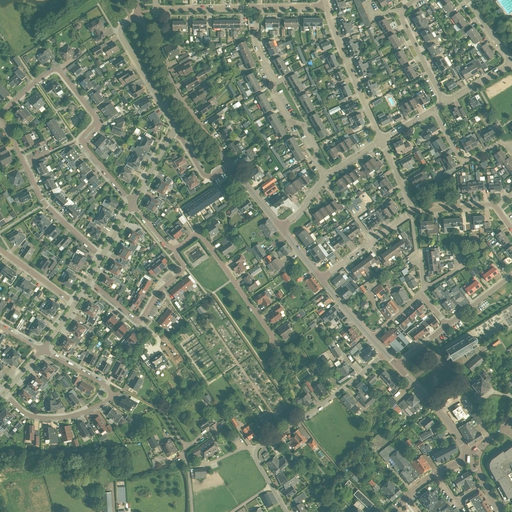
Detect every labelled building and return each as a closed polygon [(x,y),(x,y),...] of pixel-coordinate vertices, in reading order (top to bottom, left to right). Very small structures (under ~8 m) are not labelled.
[(448,17),(453,13),(452,10),(455,8),(450,2),(443,7),(448,13),(446,14),(448,17)] [(346,3),(335,7),(338,15),(343,13),(342,7),(346,6),(346,3)] [(423,14),(421,10),(419,11),(420,12),(412,16),(414,19),(413,19),(415,24),(423,19),(420,15),(423,14)] [(456,24),(463,19),(458,13),(455,15),(453,13),(448,17),(447,18),(449,19),(450,19),(451,18),(456,24)] [(429,26),(429,25),(427,23),(428,23),(425,18),(423,19),(415,24),(418,28),(421,27),(423,29),(429,26)] [(305,27),(310,27),(309,19),(303,19),(303,27),(301,27),(302,32),(305,32),(305,27)] [(342,29),(352,24),(351,22),(346,24),(344,19),(339,21),(342,29)] [(382,28),(389,24),(386,19),(379,23),(382,28)] [(465,30),(466,29),(464,27),(467,25),(463,19),(456,24),(460,30),(458,31),(460,34),(465,30)] [(100,32),(98,29),(102,27),(98,20),(87,26),(92,33),(92,32),(95,36),(94,36),(97,42),(105,37),(101,32),(100,32)] [(435,25),(433,23),(429,25),(429,26),(423,29),(424,32),(421,34),(424,38),(431,33),(433,32),(431,28),(430,28),(430,27),(432,26),(435,25)] [(352,24),(342,29),(345,36),(350,33),(348,28),(353,26),(352,24)] [(389,24),(382,28),(385,34),(392,30),(389,24)] [(462,36),(465,34),(467,36),(468,35),(471,39),(478,34),(473,28),(470,30),(468,27),(466,29),(465,30),(460,34),(462,36)] [(434,38),(431,33),(424,38),(426,42),(429,41),(431,43),(436,40),(441,37),(439,34),(434,38)] [(391,44),(398,40),(395,34),(388,38),(391,44)] [(478,34),(471,39),(475,45),(482,39),(478,34)] [(349,49),(359,45),(358,42),(353,44),(351,40),(346,42),(349,49)] [(398,40),(391,44),(395,49),(401,45),(398,40)] [(438,43),(436,40),(431,43),(432,46),(428,49),(430,53),(438,49),(435,44),(438,43)] [(268,50),(275,47),(273,41),(265,44),(268,50)] [(92,51),(96,56),(103,52),(105,51),(108,57),(118,50),(114,42),(107,46),(105,43),(92,51)] [(240,51),(248,48),(245,42),(238,45),(240,51)] [(323,45),(321,42),(315,44),(318,49),(322,47),(324,51),(332,48),(329,42),(323,45)] [(181,54),(177,44),(170,46),(170,45),(164,48),(169,58),(181,54)] [(483,56),(490,50),(486,44),(479,50),(483,56)] [(359,45),(349,49),(352,57),(358,54),(355,49),(360,47),(359,45)] [(79,49),(74,53),(68,46),(59,53),(66,61),(73,56),(75,59),(83,53),(79,49)] [(278,53),(275,47),(268,50),(271,56),(274,55),(275,58),(282,55),(280,52),(278,53)] [(443,52),(440,47),(438,49),(430,53),(433,58),(436,56),(437,58),(443,55),(441,52),(443,52)] [(243,57),(250,54),(248,48),(240,51),(243,57)] [(42,65),(49,60),(47,58),(51,55),(48,49),(43,53),(44,54),(37,59),(42,65)] [(398,60),(405,56),(402,50),(395,54),(398,60)] [(490,50),(483,56),(487,61),(495,56),(490,50)] [(326,53),(320,56),(323,61),(328,59),(329,63),(336,60),(333,55),(328,57),(326,53)] [(245,64),(253,60),(250,54),(243,57),(245,64)] [(183,63),(190,59),(191,58),(189,55),(178,61),(180,64),(183,63)] [(445,58),(443,55),(437,58),(439,61),(436,63),(439,67),(446,63),(444,58),(445,58)] [(405,56),(398,60),(402,66),(408,62),(405,56)] [(17,68),(22,65),(16,57),(11,60),(17,68)] [(112,64),(114,62),(118,69),(126,63),(123,57),(117,61),(115,58),(110,61),(112,64)] [(276,66),(283,62),(280,57),(273,61),(276,66)] [(190,59),(183,63),(185,65),(177,69),(181,75),(184,73),(186,75),(193,71),(189,65),(192,63),(190,59)] [(253,60),(245,64),(248,70),(255,67),(253,60)] [(336,60),(329,63),(331,67),(326,69),(328,72),(334,70),(333,68),(339,66),(336,60)] [(358,70),(368,65),(367,63),(362,65),(360,60),(355,62),(358,70)] [(476,69),(479,67),(475,61),(474,60),(472,61),(474,65),(467,68),(472,76),(478,72),(476,69)] [(279,72),(286,67),(283,62),(276,66),(279,72)] [(446,63),(439,67),(441,72),(444,70),(446,72),(451,69),(450,66),(449,67),(446,63)] [(75,66),(73,64),(72,65),(74,67),(70,70),(72,73),(72,72),(77,78),(84,72),(78,64),(75,66)] [(368,65),(358,70),(361,77),(367,74),(365,69),(369,67),(368,65)] [(408,75),(414,71),(411,66),(404,70),(408,75)] [(99,76),(103,73),(98,67),(94,69),(99,76)] [(286,67),(279,72),(282,77),(289,73),(286,67)] [(17,70),(15,68),(13,71),(14,73),(12,75),(12,80),(12,81),(9,84),(12,88),(16,85),(17,86),(23,81),(22,80),(26,76),(19,69),(17,70)] [(466,80),(472,76),(467,68),(461,72),(460,70),(457,72),(461,78),(464,76),(466,80)] [(95,72),(93,69),(84,76),(86,79),(80,84),(84,88),(90,83),(88,80),(91,78),(89,77),(93,74),(93,73),(95,72)] [(199,77),(206,73),(204,69),(196,73),(199,77)] [(126,71),(117,76),(120,82),(125,80),(127,83),(135,78),(131,72),(128,74),(126,71)] [(345,79),(341,71),(336,74),(335,73),(332,75),(333,78),(337,77),(339,82),(345,79)] [(414,71),(408,75),(411,81),(417,77),(414,71)] [(248,83),(255,78),(252,73),(245,77),(248,83)] [(291,83),(298,79),(295,74),(288,78),(291,83)] [(453,80),(449,74),(446,76),(450,82),(446,85),(449,91),(457,86),(453,80)] [(188,90),(199,84),(195,76),(184,82),(188,90)] [(239,88),(242,86),(239,81),(238,81),(237,78),(234,79),(235,83),(236,82),(239,88)] [(251,88),(258,84),(255,78),(248,83),(251,88)] [(294,89),(301,85),(298,79),(291,83),(294,89)] [(99,87),(93,80),(90,83),(84,88),(87,92),(93,88),(94,90),(96,89),(99,87)] [(367,90),(377,85),(376,83),(372,85),(369,80),(364,83),(367,90)] [(56,83),(52,82),(52,83),(51,82),(45,87),(46,87),(43,89),(47,94),(49,92),(50,92),(52,91),(52,92),(53,92),(54,91),(56,94),(62,90),(57,83),(56,83)] [(0,101),(1,102),(9,94),(0,84),(0,101)] [(196,103),(206,97),(203,92),(207,89),(204,84),(198,88),(199,91),(191,96),(196,103)] [(230,84),(226,86),(233,97),(236,95),(230,84)] [(258,84),(251,88),(254,93),(261,89),(258,84)] [(136,89),(135,85),(129,89),(131,92),(135,98),(144,92),(140,86),(136,89)] [(301,85),(294,89),(297,94),(304,90),(301,85)] [(342,94),(349,90),(347,85),(341,88),(340,86),(335,89),(336,92),(341,90),(342,94)] [(377,85),(367,90),(370,97),(376,95),(374,90),(378,88),(377,85)] [(349,90),(342,94),(344,97),(339,99),(341,102),(346,100),(346,98),(352,95),(349,90)] [(98,92),(91,97),(94,101),(96,100),(99,97),(101,96),(98,92)] [(259,103),(266,99),(263,93),(256,97),(259,103)] [(427,98),(424,93),(414,99),(418,104),(420,103),(422,106),(430,101),(428,97),(427,98)] [(37,110),(44,103),(40,99),(41,99),(36,94),(32,98),(28,101),(29,101),(28,101),(24,105),(29,111),(31,108),(29,106),(31,104),(37,110)] [(302,103),(309,99),(306,94),(299,98),(302,103)] [(203,115),(213,108),(210,103),(215,100),(212,95),(206,100),(208,102),(199,109),(203,115)] [(94,101),(97,106),(104,101),(101,96),(99,97),(96,100),(94,101)] [(477,100),(475,96),(469,100),(470,101),(469,102),(469,103),(469,104),(469,105),(469,106),(470,106),(470,107),(472,107),(473,109),(474,108),(475,108),(476,107),(476,106),(480,104),(480,106),(483,104),(480,99),(477,100)] [(143,102),(141,99),(134,103),(138,110),(142,108),(143,110),(151,105),(148,99),(143,102)] [(262,108),(269,104),(266,99),(259,103),(262,108)] [(305,109),(312,105),(309,99),(302,103),(305,109)] [(415,106),(418,104),(414,99),(407,103),(412,112),(417,109),(415,106)] [(109,100),(106,103),(105,104),(107,106),(104,108),(101,110),(103,113),(105,115),(114,108),(111,103),(112,102),(110,100),(109,100)] [(348,105),(342,107),(346,115),(350,113),(356,111),(354,108),(357,107),(355,102),(348,105)] [(236,109),(235,109),(241,106),(239,103),(233,107),(234,110),(235,110),(238,114),(243,111),(241,106),(236,109)] [(408,114),(412,112),(407,103),(400,107),(404,113),(406,111),(408,114)] [(269,104),(262,108),(265,113),(272,109),(269,104)] [(312,105),(305,109),(308,114),(315,110),(312,105)] [(121,114),(119,112),(120,111),(117,106),(114,108),(105,115),(107,118),(109,120),(111,118),(115,116),(116,118),(121,114)] [(462,118),(466,116),(462,109),(459,110),(457,107),(451,111),(456,119),(461,116),(462,118)] [(214,127),(222,121),(219,116),(224,112),(221,108),(216,112),(217,115),(209,121),(214,127)] [(25,114),(20,109),(17,112),(15,114),(17,116),(15,117),(19,122),(21,121),(22,122),(26,118),(30,122),(34,118),(32,116),(28,111),(25,114)] [(160,131),(163,125),(158,122),(159,119),(155,112),(148,116),(151,122),(148,128),(156,133),(157,130),(160,131)] [(270,123),(277,119),(274,113),(267,117),(270,123)] [(313,123),(320,119),(317,114),(310,118),(313,123)] [(355,122),(362,119),(360,114),(354,117),(353,115),(348,117),(350,121),(354,119),(355,122)] [(397,123),(403,120),(400,114),(394,118),(397,123)] [(383,126),(393,121),(390,115),(380,120),(383,126)] [(47,130),(58,123),(56,120),(55,121),(54,119),(47,124),(49,126),(46,128),(47,130)] [(121,130),(124,123),(123,122),(124,122),(123,119),(116,122),(117,125),(116,127),(114,126),(111,133),(120,136),(122,130),(121,130)] [(274,128),(280,124),(277,119),(270,123),(273,128),(274,128)] [(316,128),(323,124),(320,119),(313,123),(316,128)] [(362,119),(355,122),(356,125),(352,127),(354,131),(359,128),(359,127),(365,124),(362,119)] [(232,136),(227,128),(231,124),(229,121),(220,128),(222,130),(219,133),(221,136),(221,135),(225,141),(232,136)] [(260,129),(261,128),(260,127),(259,127),(260,126),(256,121),(256,122),(255,122),(252,124),(253,126),(254,125),(258,130),(260,129)] [(53,133),(60,128),(58,126),(59,126),(58,123),(47,130),(48,132),(51,130),(53,133)] [(277,133),(283,129),(280,124),(274,128),(273,128),(276,133),(277,133)] [(318,134),(326,130),(323,124),(316,128),(318,134)] [(436,131),(432,124),(429,126),(428,125),(424,127),(427,132),(423,134),(422,135),(422,137),(424,137),(426,140),(432,137),(431,134),(436,131)] [(500,130),(497,124),(486,130),(491,139),(496,136),(494,133),(500,130)] [(53,139),(64,132),(62,129),(61,130),(60,128),(53,133),(55,135),(52,137),(53,139)] [(277,133),(276,133),(279,139),(286,134),(283,129),(277,133)] [(326,130),(318,134),(321,139),(328,135),(326,130)] [(486,142),(491,139),(486,130),(478,135),(481,141),(484,139),(486,142)] [(241,139),(247,135),(244,131),(238,135),(241,139)] [(64,132),(53,139),(54,141),(57,139),(59,142),(61,144),(67,140),(66,137),(64,135),(65,135),(64,132)] [(142,138),(144,139),(143,142),(150,146),(150,145),(151,145),(154,142),(149,139),(151,136),(145,132),(142,138)] [(29,135),(21,138),(26,148),(34,144),(32,141),(35,139),(36,138),(33,133),(29,135)] [(477,139),(474,134),(472,135),(471,134),(465,137),(467,141),(468,141),(472,149),(478,146),(475,140),(477,139)] [(99,140),(106,146),(108,144),(110,146),(112,144),(113,145),(115,143),(110,138),(108,141),(103,136),(99,140)] [(289,147),(296,143),(293,137),(286,141),(289,147)] [(37,148),(45,144),(43,138),(35,142),(37,148)] [(342,142),(347,151),(352,148),(350,145),(353,144),(349,138),(342,142)] [(436,148),(443,144),(440,139),(437,141),(435,138),(425,144),(426,146),(430,144),(433,149),(435,148),(436,148)] [(103,149),(106,146),(99,140),(95,145),(100,149),(98,151),(102,156),(101,157),(105,161),(108,157),(104,154),(106,151),(103,149)] [(237,145),(234,141),(228,146),(233,153),(236,151),(238,153),(244,148),(240,142),(237,145)] [(404,146),(402,141),(394,145),(397,153),(404,150),(405,153),(412,150),(409,144),(404,146)] [(467,152),(472,149),(468,141),(467,141),(462,144),(467,152)] [(141,152),(143,149),(148,152),(150,148),(149,147),(150,146),(143,142),(141,145),(139,144),(138,146),(136,149),(141,152)] [(343,154),(347,151),(342,142),(335,147),(339,152),(341,151),(343,154)] [(292,152),(299,148),(296,143),(289,147),(292,152)] [(443,144),(436,148),(438,153),(446,149),(443,144)] [(140,155),(141,152),(136,149),(132,147),(130,150),(134,152),(131,157),(140,162),(141,161),(142,162),(144,158),(140,155)] [(336,154),(339,152),(335,147),(328,151),(333,160),(338,157),(336,154)] [(7,152),(5,148),(0,149),(0,160),(2,164),(7,162),(8,162),(8,163),(12,161),(11,158),(11,157),(8,152),(7,152)] [(295,157),(302,153),(299,148),(292,152),(295,157)] [(65,151),(60,154),(62,156),(63,156),(67,161),(77,153),(73,149),(67,154),(66,153),(67,153),(65,151)] [(252,152),(250,149),(244,153),(246,156),(239,161),(244,167),(254,159),(254,158),(257,156),(253,151),(252,152)] [(497,160),(504,155),(500,151),(494,155),(493,154),(491,156),(492,158),(495,156),(497,160)] [(74,163),(80,157),(77,153),(67,161),(69,163),(67,165),(71,169),(73,168),(76,165),(74,163)] [(302,153),(295,157),(296,160),(294,161),(295,163),(297,162),(298,162),(305,158),(302,153)] [(424,159),(420,153),(414,156),(417,162),(424,159)] [(178,168),(179,171),(178,171),(180,175),(186,171),(184,168),(183,168),(182,166),(187,163),(183,156),(179,158),(175,155),(170,163),(174,165),(176,169),(178,168)] [(507,160),(507,159),(504,155),(497,160),(499,162),(497,164),(498,166),(500,164),(507,160)] [(412,168),(411,165),(415,163),(411,156),(400,161),(404,169),(407,167),(408,170),(410,170),(412,169),(412,168)] [(443,167),(453,161),(450,156),(444,159),(443,156),(435,160),(437,163),(440,161),(443,167)] [(140,163),(140,162),(131,157),(126,165),(128,167),(133,169),(134,166),(138,168),(141,164),(140,163)] [(506,167),(511,162),(511,161),(509,157),(507,159),(507,160),(500,164),(502,166),(504,164),(506,167)] [(38,171),(46,168),(43,162),(46,161),(45,158),(39,161),(41,164),(35,166),(38,171)] [(368,162),(374,170),(379,166),(380,168),(383,166),(379,161),(377,163),(373,159),(368,162)] [(453,161),(443,167),(446,172),(442,174),(444,176),(451,172),(450,169),(449,170),(456,166),(453,161)] [(81,172),(87,166),(84,162),(78,167),(81,172)] [(370,175),(375,171),(374,170),(368,162),(363,166),(366,170),(364,172),(367,176),(367,177),(370,175)] [(128,167),(126,165),(124,168),(120,174),(123,176),(123,177),(122,179),(129,183),(133,177),(130,176),(132,173),(127,170),(128,167)] [(91,171),(87,166),(81,172),(83,174),(81,176),(82,177),(80,180),(82,182),(83,181),(87,178),(85,176),(91,171)] [(255,182),(264,175),(258,167),(249,174),(255,182)] [(47,177),(53,174),(51,171),(48,173),(46,168),(38,171),(41,177),(46,174),(47,177)] [(364,172),(363,171),(361,173),(358,169),(353,173),(358,180),(361,178),(361,179),(363,178),(363,179),(367,176),(364,172)] [(414,187),(425,181),(421,174),(423,172),(422,169),(416,173),(417,176),(410,180),(414,187)] [(19,185),(24,183),(18,171),(8,176),(13,185),(18,183),(19,185)] [(298,179),(302,185),(304,183),(306,186),(310,182),(309,181),(312,179),(307,172),(304,174),(298,179)] [(477,182),(477,191),(483,190),(482,186),(486,186),(485,184),(485,181),(482,181),(480,181),(479,172),(476,173),(477,182)] [(347,176),(352,182),(352,183),(358,180),(353,173),(347,176)] [(46,187),(54,183),(52,180),(55,179),(53,174),(47,177),(48,179),(43,182),(46,187)] [(188,184),(196,179),(193,174),(189,177),(186,175),(181,178),(183,183),(186,181),(188,184)] [(92,185),(98,180),(95,175),(88,181),(92,185)] [(352,182),(347,176),(347,175),(341,179),(347,186),(349,184),(351,187),(353,185),(351,183),(352,182)] [(495,192),(494,183),(493,179),(489,179),(489,176),(484,176),(485,181),(485,184),(488,184),(489,193),(495,192)] [(158,185),(166,190),(169,186),(169,185),(170,183),(171,183),(172,180),(167,177),(165,180),(168,182),(167,184),(160,181),(158,185)] [(382,188),(390,183),(386,178),(381,182),(379,179),(373,183),(377,188),(380,185),(382,188)] [(199,184),(196,179),(188,184),(189,187),(187,188),(190,193),(194,190),(193,188),(199,184)] [(270,179),(261,186),(264,190),(262,191),(267,196),(269,194),(270,195),(275,191),(278,189),(277,188),(273,183),(270,179)] [(299,186),(302,185),(298,179),(291,184),(297,192),(301,189),(299,186)] [(342,190),(347,186),(341,179),(336,183),(339,187),(337,189),(341,194),(343,192),(342,190)] [(98,180),(92,185),(96,189),(102,184),(98,180)] [(54,183),(46,187),(48,192),(53,190),(55,193),(60,189),(59,187),(60,187),(57,181),(54,183)] [(84,181),(83,181),(82,182),(76,188),(80,192),(81,191),(80,189),(86,184),(84,181)] [(382,188),(386,193),(383,195),(384,198),(390,193),(389,191),(393,188),(390,183),(382,188)] [(293,196),(297,192),(291,184),(284,189),(288,195),(291,193),(293,196)] [(159,196),(165,199),(167,195),(165,193),(166,190),(158,185),(155,190),(161,194),(159,196)] [(213,191),(218,199),(223,196),(218,188),(213,191)] [(53,201),(57,205),(63,198),(66,195),(60,189),(55,193),(58,196),(53,201)] [(214,202),(218,199),(213,191),(208,194),(214,202)] [(31,199),(29,196),(30,195),(28,192),(21,196),(20,193),(13,196),(16,202),(20,200),(22,204),(31,199)] [(275,197),(269,202),(273,207),(274,206),(275,208),(282,203),(281,203),(283,202),(284,201),(289,198),(284,192),(282,193),(279,195),(275,197)] [(209,205),(214,202),(208,194),(204,197),(209,205)] [(205,208),(209,205),(204,197),(199,200),(205,208)] [(68,206),(72,202),(68,198),(66,200),(63,198),(57,205),(62,209),(66,204),(68,206)] [(148,203),(156,207),(159,209),(163,201),(158,198),(157,201),(151,198),(148,203)] [(110,199),(107,204),(104,202),(102,205),(109,208),(110,206),(115,209),(118,203),(110,199)] [(243,213),(252,206),(247,199),(238,206),(243,213)] [(200,211),(205,208),(199,200),(195,203),(200,211)] [(330,205),(335,212),(340,209),(341,210),(344,208),(340,204),(338,205),(335,201),(330,205)] [(392,216),(399,211),(392,201),(388,204),(390,206),(387,209),(392,216)] [(71,216),(76,210),(72,206),(74,204),(72,202),(68,206),(70,208),(66,212),(71,216)] [(155,210),(156,207),(148,203),(145,207),(156,214),(157,212),(155,210)] [(196,214),(200,211),(195,203),(190,206),(196,214)] [(231,217),(233,214),(239,210),(234,204),(229,209),(231,211),(228,215),(231,217)] [(329,216),(335,212),(330,205),(324,209),(329,215),(329,216)] [(103,206),(100,207),(100,209),(100,208),(98,214),(100,215),(100,216),(107,220),(108,219),(109,219),(111,215),(109,214),(111,210),(103,206)] [(191,217),(196,214),(190,206),(186,209),(188,212),(190,215),(191,217)] [(324,209),(324,208),(319,211),(324,219),(329,215),(324,209)] [(381,208),(377,211),(385,221),(392,216),(387,209),(384,211),(383,210),(381,208)] [(76,210),(71,216),(75,220),(79,216),(81,219),(85,213),(83,211),(81,214),(76,210)] [(372,219),(377,227),(382,223),(379,219),(381,217),(377,212),(375,210),(373,211),(374,213),(370,216),(372,219)] [(319,222),(324,219),(319,211),(314,215),(317,219),(314,221),(318,226),(320,224),(319,222)] [(42,233),(48,227),(45,224),(47,222),(43,215),(35,220),(40,227),(39,227),(42,233)] [(100,216),(99,219),(97,218),(94,223),(99,226),(101,223),(105,226),(108,222),(107,221),(107,220),(100,216)] [(483,216),(478,217),(479,225),(483,225),(483,229),(486,229),(490,228),(489,222),(484,222),(483,216)] [(377,227),(372,219),(372,220),(369,217),(367,219),(366,218),(362,222),(366,227),(369,226),(372,230),(377,227)] [(473,224),(468,224),(469,230),(476,230),(475,225),(479,225),(478,217),(473,218),(473,224)] [(267,238),(277,230),(269,219),(259,227),(267,238)] [(468,230),(467,226),(463,226),(462,219),(456,219),(456,220),(456,227),(461,226),(461,231),(468,230)] [(172,226),(181,236),(185,232),(181,227),(183,225),(180,220),(172,226)] [(212,237),(219,232),(216,228),(220,225),(217,220),(210,225),(212,227),(207,231),(212,237)] [(350,229),(355,236),(360,233),(357,228),(359,226),(356,221),(353,223),(355,226),(350,229)] [(97,240),(102,232),(94,228),(96,225),(90,222),(87,227),(90,229),(88,233),(92,235),(91,236),(97,240)] [(426,222),(427,230),(431,229),(431,234),(435,233),(435,227),(433,227),(432,222),(426,222)] [(176,240),(181,236),(172,226),(165,232),(169,236),(172,234),(176,240)] [(55,227),(53,229),(51,227),(44,235),(48,239),(50,236),(54,240),(61,232),(55,227)] [(355,236),(350,229),(347,231),(345,229),(341,232),(345,237),(347,235),(351,240),(355,236)] [(129,236),(138,241),(139,238),(142,239),(144,235),(140,230),(138,234),(132,231),(129,236)] [(302,241),(310,235),(306,230),(298,235),(302,241)] [(18,233),(16,231),(8,236),(12,243),(16,240),(17,242),(16,244),(19,246),(26,238),(23,234),(18,233)] [(499,241),(506,236),(502,231),(496,236),(499,241)] [(342,239),(345,237),(341,232),(338,234),(340,236),(335,240),(341,247),(346,243),(342,239)] [(312,233),(310,235),(302,241),(306,247),(315,240),(317,239),(316,239),(312,233)] [(136,243),(138,241),(129,236),(126,241),(132,244),(131,247),(136,250),(139,245),(136,243)] [(225,256),(234,249),(230,242),(233,240),(229,236),(224,239),(227,244),(220,249),(225,256)] [(506,236),(499,241),(503,246),(509,242),(506,236)] [(64,239),(61,237),(54,244),(59,248),(62,246),(64,248),(71,241),(66,237),(64,239)] [(341,247),(335,240),(331,243),(328,240),(327,239),(325,240),(325,241),(330,248),(333,246),(336,251),(341,247)] [(397,244),(401,251),(404,249),(406,252),(408,250),(411,248),(406,242),(404,244),(402,240),(397,244)] [(27,260),(34,251),(27,246),(29,244),(26,242),(22,247),(25,249),(21,255),(27,260)] [(285,256),(291,252),(286,244),(280,249),(276,253),(280,258),(284,255),(285,256)] [(398,253),(401,251),(397,244),(392,248),(400,259),(401,258),(398,253)] [(136,250),(131,247),(129,250),(123,246),(120,251),(129,256),(130,253),(133,255),(136,250)] [(254,251),(260,259),(266,255),(261,246),(254,251)] [(314,257),(321,251),(317,246),(310,251),(314,257)] [(85,257),(87,253),(77,248),(74,254),(78,256),(76,259),(84,263),(87,258),(85,257)] [(398,260),(400,259),(392,248),(386,252),(391,258),(394,255),(397,259),(398,260)] [(428,259),(435,258),(435,255),(439,254),(439,252),(438,248),(430,249),(431,252),(427,253),(428,259)] [(191,256),(197,262),(205,256),(200,249),(191,256)] [(127,259),(129,256),(120,251),(117,256),(123,259),(122,262),(127,265),(130,260),(127,259)] [(321,251),(314,257),(318,263),(326,257),(321,251)] [(386,262),(391,258),(386,252),(381,255),(384,259),(381,260),(386,267),(388,265),(386,262)] [(168,263),(161,254),(156,259),(156,258),(153,259),(152,260),(161,270),(165,266),(165,265),(168,263)] [(246,269),(241,263),(245,260),(241,255),(234,260),(236,263),(232,266),(235,270),(235,269),(239,274),(246,269)] [(366,259),(371,265),(376,262),(378,265),(381,263),(376,256),(373,258),(371,255),(366,259)] [(51,262),(45,258),(38,268),(44,272),(48,267),(51,270),(56,263),(52,260),(51,262)] [(277,271),(283,267),(277,258),(267,266),(272,272),(275,269),(277,271)] [(70,259),(66,265),(77,271),(79,268),(81,269),(84,263),(76,259),(74,262),(70,259)] [(367,268),(371,265),(366,259),(361,263),(368,272),(370,271),(367,268)] [(151,263),(145,267),(152,276),(156,273),(158,275),(161,272),(160,271),(161,270),(152,260),(151,260),(150,262),(151,263)] [(127,265),(122,262),(120,265),(114,261),(111,266),(120,271),(122,269),(124,270),(127,265)] [(366,273),(368,272),(361,263),(356,267),(361,273),(364,270),(366,273)] [(441,273),(441,270),(440,264),(436,265),(429,265),(429,272),(433,271),(434,274),(441,273)] [(477,275),(480,273),(474,265),(471,267),(477,275)] [(488,272),(492,277),(498,273),(494,267),(492,265),(489,266),(492,269),(488,272)] [(5,277),(11,270),(6,266),(1,272),(0,271),(0,277),(0,278),(3,275),(5,277)] [(120,271),(111,266),(109,271),(115,275),(113,277),(118,280),(121,276),(119,275),(121,272),(120,271)] [(356,276),(361,273),(356,267),(351,270),(353,273),(351,275),(355,281),(358,279),(356,276)] [(65,278),(73,282),(73,281),(75,282),(77,278),(71,275),(73,272),(68,269),(65,274),(67,275),(65,278)] [(11,270),(5,277),(8,279),(7,281),(6,282),(11,286),(14,281),(12,279),(16,273),(11,270)] [(492,277),(488,272),(485,274),(483,271),(480,273),(487,282),(492,277)] [(298,283),(303,278),(300,274),(294,279),(298,283)] [(350,277),(345,280),(340,274),(332,282),(337,288),(344,282),(346,285),(352,280),(350,277)] [(149,287),(152,282),(150,281),(152,278),(145,275),(143,277),(142,278),(140,282),(149,287)] [(252,280),(249,275),(243,279),(247,284),(245,285),(250,291),(258,286),(253,280),(252,280)] [(413,280),(410,275),(405,277),(408,282),(411,289),(418,286),(414,279),(413,280)] [(312,276),(305,282),(315,294),(322,287),(312,276)] [(73,282),(65,278),(63,277),(62,279),(64,280),(62,283),(66,285),(65,286),(69,289),(73,282)] [(111,287),(114,289),(117,283),(119,285),(122,286),(118,295),(121,296),(126,286),(121,282),(118,280),(113,277),(112,280),(105,277),(104,279),(103,281),(103,282),(102,282),(111,287)] [(191,291),(193,289),(191,286),(193,284),(188,277),(183,281),(191,291)] [(470,286),(474,291),(480,287),(474,278),(472,280),(474,283),(470,286)] [(24,291),(30,283),(25,280),(21,285),(19,283),(15,288),(20,292),(22,289),(24,291)] [(145,294),(145,295),(149,287),(140,282),(139,281),(136,286),(139,288),(137,290),(145,294)] [(193,293),(191,291),(183,281),(179,285),(184,291),(187,289),(191,294),(193,293)] [(345,299),(359,288),(353,281),(340,292),(343,296),(343,298),(344,299),(345,298),(345,299)] [(30,283),(24,291),(27,293),(26,293),(28,295),(27,297),(29,299),(33,294),(30,292),(34,286),(30,283)] [(182,293),(184,291),(179,285),(174,288),(182,298),(184,297),(182,293)] [(380,299),(387,293),(380,285),(373,290),(380,299)] [(432,292),(437,299),(444,293),(442,290),(439,292),(438,291),(443,287),(441,285),(432,292)] [(474,291),(470,286),(467,288),(465,285),(463,287),(465,290),(469,295),(474,291)] [(452,291),(452,292),(444,297),(440,299),(441,301),(440,302),(445,307),(448,312),(453,308),(453,307),(455,306),(456,306),(460,302),(461,301),(464,305),(469,302),(466,298),(465,299),(458,290),(459,289),(458,287),(452,291)] [(180,299),(182,298),(174,288),(170,292),(175,299),(178,296),(180,299)] [(400,306),(410,300),(402,288),(392,295),(400,306)] [(144,297),(145,295),(145,294),(137,290),(135,289),(130,296),(131,297),(131,296),(141,302),(144,297)] [(271,303),(267,298),(268,298),(264,292),(255,298),(259,304),(262,302),(265,306),(271,303)] [(332,301),(327,294),(323,297),(321,294),(315,299),(318,302),(320,300),(325,307),(332,301)] [(386,298),(382,300),(384,304),(391,300),(388,294),(385,296),(386,298)] [(138,307),(141,302),(131,296),(131,297),(129,300),(130,302),(129,305),(128,306),(134,310),(135,308),(136,306),(138,307)] [(388,320),(397,313),(395,311),(398,309),(391,300),(380,310),(388,320)] [(47,304),(56,311),(60,305),(56,303),(56,304),(52,301),(50,304),(48,302),(47,304)] [(363,309),(367,309),(369,306),(368,303),(365,301),(362,301),(360,304),(361,307),(363,309)] [(417,315),(419,317),(423,313),(422,311),(425,308),(420,301),(414,306),(417,309),(415,312),(417,314),(417,315)] [(88,308),(97,313),(99,310),(101,312),(104,307),(98,302),(96,306),(90,303),(88,308)] [(14,323),(14,322),(17,317),(18,317),(19,315),(19,314),(19,313),(15,311),(15,309),(17,306),(11,303),(8,308),(11,310),(7,319),(9,320),(14,323)] [(55,312),(56,311),(47,304),(41,312),(46,315),(48,313),(53,316),(56,313),(55,312)] [(273,323),(282,317),(279,313),(283,310),(279,304),(273,309),(275,312),(268,317),(273,323)] [(331,313),(338,308),(336,305),(331,309),(321,317),(325,322),(329,319),(328,317),(332,314),(331,313)] [(200,315),(205,311),(201,306),(196,309),(200,315)] [(96,316),(97,313),(88,308),(85,312),(90,316),(88,319),(95,322),(98,317),(96,316)] [(325,312),(321,308),(318,311),(316,309),(315,310),(320,316),(325,312)] [(329,319),(325,322),(327,324),(330,321),(330,322),(333,319),(336,323),(340,320),(345,316),(338,308),(331,313),(332,314),(328,317),(329,319)] [(417,314),(415,312),(412,308),(406,314),(409,317),(407,319),(410,322),(409,322),(412,324),(416,320),(414,318),(417,315),(417,314)] [(165,314),(175,322),(176,320),(173,317),(176,315),(169,309),(165,314)] [(173,324),(175,322),(165,314),(161,318),(168,324),(170,321),(173,324)] [(110,330),(118,320),(116,318),(116,317),(113,315),(109,321),(106,319),(102,324),(110,330)] [(43,320),(38,316),(32,324),(34,325),(42,330),(42,329),(43,330),(46,326),(41,322),(43,320)] [(410,322),(407,319),(404,316),(398,321),(401,324),(399,326),(404,331),(408,327),(406,325),(409,322),(410,322)] [(423,321),(428,326),(430,324),(433,328),(439,323),(433,316),(430,319),(428,317),(423,321)] [(166,326),(168,324),(161,318),(158,322),(164,328),(167,331),(169,329),(166,326)] [(284,340),(289,337),(287,334),(292,331),(289,327),(291,325),(288,321),(282,326),(283,329),(279,332),(284,340)] [(425,328),(428,326),(423,321),(419,324),(420,327),(417,329),(422,336),(428,331),(425,328)] [(73,327),(82,334),(82,333),(85,335),(90,328),(85,324),(83,327),(77,323),(76,325),(75,324),(73,327)] [(42,330),(34,325),(32,324),(31,325),(33,327),(31,330),(34,332),(34,333),(37,336),(42,330)] [(120,339),(129,329),(126,327),(127,326),(124,324),(119,329),(117,327),(112,333),(120,339)] [(80,336),(82,334),(73,327),(72,329),(72,330),(71,332),(76,336),(74,339),(79,342),(82,338),(80,336)] [(348,337),(355,332),(352,327),(347,331),(345,329),(344,330),(344,329),(340,333),(344,337),(346,335),(348,337)] [(417,329),(415,327),(407,333),(412,340),(414,338),(416,340),(422,336),(417,329)] [(394,334),(390,330),(381,339),(387,346),(389,344),(398,353),(409,342),(398,330),(394,334)] [(131,348),(139,338),(137,335),(134,332),(129,338),(127,336),(120,344),(122,347),(125,343),(131,348)] [(355,332),(348,337),(351,340),(348,342),(352,347),(357,343),(355,341),(359,337),(355,332)] [(472,339),(470,336),(466,338),(445,351),(446,352),(447,352),(448,354),(444,356),(447,360),(450,358),(452,360),(451,361),(452,363),(465,355),(467,358),(476,352),(474,349),(477,347),(475,344),(476,344),(477,343),(477,342),(477,341),(477,340),(476,339),(475,338),(474,338),(472,338),(472,339)] [(79,342),(74,339),(72,341),(67,337),(65,339),(63,341),(72,348),(73,345),(76,347),(79,342)] [(493,347),(500,342),(497,338),(491,343),(493,347)] [(73,349),(72,348),(63,341),(61,344),(62,344),(60,346),(63,349),(63,350),(66,352),(66,351),(71,355),(73,353),(71,351),(73,349)] [(184,359),(174,346),(170,349),(172,352),(170,354),(177,365),(184,359)] [(337,359),(343,355),(337,346),(331,350),(337,359)] [(372,357),(376,354),(370,346),(365,349),(366,349),(359,355),(361,357),(360,358),(363,362),(364,361),(365,362),(372,357)] [(17,353),(9,347),(6,351),(10,355),(17,360),(21,355),(18,352),(17,353)] [(150,361),(149,359),(144,352),(139,356),(143,363),(145,362),(148,366),(151,364),(155,370),(159,368),(161,370),(166,367),(164,364),(168,362),(162,353),(150,361)] [(329,357),(327,354),(317,361),(316,360),(313,362),(311,360),(301,366),(302,369),(312,363),(319,375),(321,373),(321,372),(326,369),(323,365),(328,362),(332,360),(330,356),(329,357)] [(16,361),(17,360),(10,355),(8,357),(6,356),(2,360),(7,364),(9,361),(14,366),(17,362),(16,361)] [(92,366),(97,358),(91,355),(87,363),(92,366)] [(472,372),(484,361),(478,355),(467,366),(472,372)] [(106,373),(112,361),(106,358),(105,359),(103,357),(100,363),(102,364),(99,370),(106,373)] [(118,362),(112,372),(116,374),(114,378),(120,381),(126,371),(122,369),(124,365),(118,362)] [(43,367),(51,374),(53,372),(55,374),(59,369),(54,365),(52,368),(47,363),(45,365),(43,367)] [(340,366),(348,378),(356,373),(353,369),(351,370),(346,363),(340,366)] [(340,383),(348,378),(340,366),(335,370),(339,376),(336,378),(340,383)] [(49,377),(51,374),(43,367),(41,369),(41,370),(40,372),(45,376),(42,379),(47,383),(51,378),(49,377)] [(482,395),(484,393),(485,391),(489,387),(485,383),(490,379),(483,370),(479,374),(482,378),(473,386),(477,391),(473,394),(477,398),(481,395),(482,395)] [(137,391),(143,381),(137,378),(139,375),(134,371),(130,378),(133,380),(130,387),(137,391)] [(396,383),(393,381),(394,380),(384,371),(380,376),(385,381),(384,382),(388,386),(388,385),(391,388),(392,388),(392,390),(390,392),(392,395),(397,391),(399,384),(396,383)] [(301,383),(312,377),(310,373),(299,378),(301,383)] [(374,374),(367,381),(373,387),(376,385),(373,382),(377,377),(374,374)] [(47,383),(42,379),(40,381),(35,377),(34,379),(33,378),(31,381),(39,388),(41,385),(44,387),(47,383)] [(65,387),(69,384),(64,378),(60,381),(65,387)] [(93,388),(82,382),(79,380),(76,378),(72,383),(76,386),(76,385),(79,387),(78,389),(82,391),(82,392),(85,394),(86,393),(90,395),(93,388)] [(37,390),(39,388),(31,381),(29,383),(30,383),(28,385),(33,390),(31,392),(36,396),(39,392),(37,390)] [(314,391),(307,381),(303,384),(305,386),(309,392),(310,394),(314,391)] [(364,391),(367,388),(365,386),(362,381),(356,386),(359,391),(362,394),(365,392),(363,391),(364,391)] [(320,397),(326,392),(320,383),(314,388),(320,397)] [(73,406),(79,402),(74,396),(77,394),(73,389),(68,393),(70,395),(66,398),(73,406)] [(37,397),(36,396),(31,392),(29,395),(24,390),(22,392),(21,392),(19,394),(20,395),(24,399),(24,400),(26,402),(27,402),(30,399),(33,402),(37,397)] [(359,391),(357,393),(364,402),(367,400),(362,394),(359,391)] [(360,410),(355,404),(356,404),(347,393),(340,399),(349,409),(350,409),(354,414),(360,410)] [(312,402),(307,394),(301,398),(301,396),(294,399),(296,404),(302,402),(305,407),(306,406),(312,402)] [(371,406),(379,399),(374,394),(367,400),(364,402),(361,399),(359,401),(365,408),(369,404),(371,406)] [(207,404),(212,400),(208,395),(203,398),(207,404)] [(419,401),(414,395),(407,401),(405,399),(399,405),(404,410),(407,407),(410,410),(408,412),(410,415),(413,413),(413,414),(416,412),(422,407),(421,406),(422,405),(420,403),(420,404),(418,402),(419,401)] [(398,414),(401,411),(395,404),(397,402),(392,397),(387,402),(398,414)] [(137,403),(130,399),(128,403),(122,400),(119,406),(129,411),(132,405),(135,407),(137,403)] [(55,402),(55,401),(46,401),(46,411),(47,411),(48,412),(49,412),(50,411),(55,411),(55,409),(61,409),(61,402),(55,402)] [(459,403),(454,406),(456,409),(452,412),(455,416),(463,411),(460,406),(461,405),(459,403)] [(482,409),(483,406),(483,405),(476,403),(473,405),(477,412),(478,412),(481,410),(482,409)] [(2,414),(9,421),(13,416),(9,412),(10,410),(7,408),(2,414)] [(117,424),(123,417),(112,409),(107,416),(110,418),(110,419),(113,422),(114,421),(117,424)] [(463,411),(455,416),(458,421),(463,418),(464,420),(469,417),(468,414),(466,415),(463,411)] [(477,425),(480,423),(483,421),(477,412),(472,415),(474,418),(470,420),(471,421),(466,424),(459,428),(469,446),(483,438),(480,432),(479,433),(474,426),(477,424),(477,425)] [(7,423),(9,421),(2,414),(0,415),(0,420),(3,424),(1,427),(4,430),(9,425),(7,423)] [(107,426),(99,416),(92,422),(93,423),(91,425),(95,432),(98,430),(101,434),(106,429),(109,433),(113,430),(109,424),(107,426)] [(426,420),(424,417),(417,423),(421,427),(424,425),(427,429),(434,423),(429,418),(426,420)] [(209,423),(205,418),(197,423),(202,431),(210,426),(213,423),(212,421),(209,423)] [(239,425),(234,418),(230,420),(235,428),(239,425)] [(219,428),(226,424),(223,420),(216,425),(216,423),(210,427),(214,433),(220,430),(219,428)] [(85,426),(83,422),(76,426),(83,437),(89,433),(91,437),(95,434),(92,428),(89,430),(86,425),(85,426)] [(39,445),(39,436),(35,436),(36,433),(34,433),(34,426),(26,426),(26,440),(34,440),(34,445),(39,445)] [(63,442),(73,440),(70,426),(60,428),(63,442)] [(249,440),(255,436),(249,426),(242,430),(249,440)] [(4,430),(1,427),(0,427),(0,432),(1,432),(1,433),(3,431),(7,436),(9,434),(4,430)] [(54,436),(53,428),(49,428),(44,429),(45,440),(50,440),(50,444),(58,443),(57,435),(54,436)] [(294,440),(299,447),(307,440),(304,437),(304,436),(299,429),(294,433),(295,435),(292,437),(290,435),(287,437),(290,441),(291,442),(294,440)] [(439,439),(445,436),(442,430),(436,433),(439,439)] [(423,441),(435,434),(432,431),(421,437),(423,441)] [(282,447),(286,443),(284,440),(285,439),(282,434),(276,439),(282,447)] [(153,449),(159,446),(154,437),(148,440),(153,449)] [(202,454),(216,444),(212,438),(199,448),(192,452),(195,457),(202,453),(202,454)] [(160,444),(167,457),(177,452),(170,439),(160,444)] [(295,450),(299,447),(294,440),(291,442),(290,441),(285,445),(287,448),(291,445),(295,450)] [(313,451),(318,446),(312,440),(307,444),(313,451)] [(420,449),(424,446),(421,441),(416,444),(420,449)] [(393,443),(392,442),(378,453),(381,456),(380,458),(384,463),(391,458),(395,463),(393,465),(395,468),(394,469),(398,473),(399,472),(408,484),(419,476),(393,443),(394,443),(393,443)] [(216,444),(202,454),(206,460),(220,450),(216,444)] [(511,444),(503,452),(502,450),(490,459),(489,460),(488,461),(487,462),(487,463),(486,464),(486,465),(487,466),(487,467),(488,468),(488,469),(495,482),(497,481),(500,487),(496,489),(497,489),(498,489),(505,501),(511,497),(511,480),(511,481),(508,475),(511,472),(511,444)] [(446,450),(449,456),(457,451),(457,450),(456,446),(455,447),(454,445),(446,450)] [(439,451),(444,461),(448,459),(447,458),(449,457),(449,456),(446,450),(445,448),(439,451)] [(441,463),(444,461),(439,451),(434,454),(438,463),(441,462),(441,463)] [(420,476),(420,475),(431,469),(422,455),(411,462),(411,463),(420,476)] [(279,461),(275,456),(271,460),(281,471),(289,464),(283,457),(279,461)] [(281,471),(271,460),(266,464),(270,468),(276,475),(279,472),(280,473),(277,477),(281,486),(288,481),(281,471)] [(195,479),(206,478),(206,468),(195,469),(195,479)] [(30,472),(24,474),(28,484),(33,482),(30,472)] [(476,485),(472,479),(468,472),(454,481),(458,487),(461,485),(465,492),(476,485)] [(24,474),(19,476),(22,486),(28,484),(24,474)] [(331,486),(340,477),(338,475),(329,484),(331,486)] [(19,476),(13,478),(17,488),(22,486),(19,476)] [(289,498),(296,492),(292,486),(299,481),(295,476),(284,485),(286,488),(286,489),(287,490),(284,492),(289,498)] [(13,478),(8,480),(11,490),(17,488),(13,478)] [(376,484),(372,479),(368,483),(373,487),(372,488),(376,492),(380,488),(377,484),(376,484)] [(8,480),(2,482),(6,492),(11,490),(8,480)] [(397,488),(390,481),(381,489),(387,497),(392,502),(401,493),(397,488)] [(428,490),(425,492),(426,493),(421,497),(425,503),(424,504),(429,510),(430,511),(432,511),(436,510),(432,506),(438,501),(434,496),(437,494),(435,491),(431,494),(428,490)] [(490,511),(491,511),(485,503),(486,502),(479,491),(465,500),(464,505),(468,511),(490,511)] [(112,511),(111,493),(102,493),(103,511),(112,511)] [(301,504),(299,502),(306,497),(303,493),(294,499),(296,503),(294,504),(295,507),(293,508),(295,511),(305,511),(301,504)] [(369,508),(374,504),(367,497),(363,501),(369,508)] [(272,503),(269,498),(263,501),(266,507),(272,503)] [(447,505),(442,498),(438,501),(432,506),(436,510),(432,511),(458,511),(459,511),(457,508),(453,511),(448,504),(447,505)] [(14,511),(18,511),(24,510),(21,502),(18,503),(16,499),(8,502),(9,506),(12,505),(14,511)] [(360,511),(364,507),(358,501),(354,505),(355,506),(351,510),(353,511),(360,511)]
